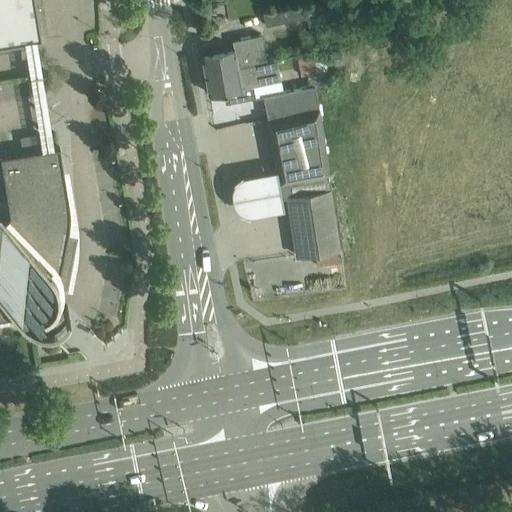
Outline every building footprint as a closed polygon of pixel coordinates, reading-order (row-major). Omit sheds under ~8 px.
[(0,0),(0,46),(41,40),(34,0),(0,0)] [(317,24),(320,0),(262,12),(265,25),(306,17),(308,26),(317,24)] [(232,47),(201,53),(205,73),(265,61),(260,35),(251,37),(231,40),(232,47)] [(319,51),(297,55),(301,76),(324,71),(327,71),(324,50),(319,51)] [(265,61),(205,73),(208,94),(214,93),(223,91),(226,103),(245,99),(255,97),(263,96),(282,92),(280,80),(276,60),(265,62),(265,61)] [(292,114),(267,121),(271,137),(273,151),(279,180),(276,181),(276,182),(277,185),(279,198),(286,197),(289,214),(295,255),(339,248),(330,189),(328,178),(320,124),(318,108),(292,114)] [(0,312),(15,310),(21,318),(29,323),(35,324),(43,324),(50,322),(54,321),(61,320),(64,315),(64,311),(61,307),(56,306),(52,300),(55,293),(57,287),(66,289),(77,236),(69,233),(69,218),(69,210),(59,146),(0,156),(0,158),(7,224),(0,215),(0,312)] [(285,216),(277,176),(238,184),(232,193),(232,204),(233,211),(239,218),(247,222),(285,216)]
